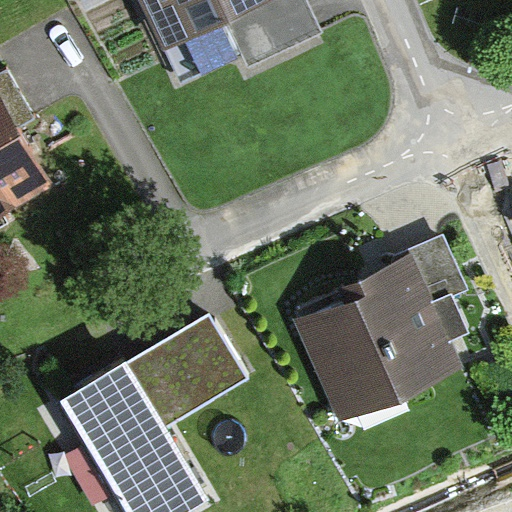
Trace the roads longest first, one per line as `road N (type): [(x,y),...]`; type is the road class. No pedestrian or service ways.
road 1 (residential): [(448,140),(203,251)]
road 2 (residential): [(511,287),(448,140)]
road 3 (residential): [(448,140),(389,0)]
